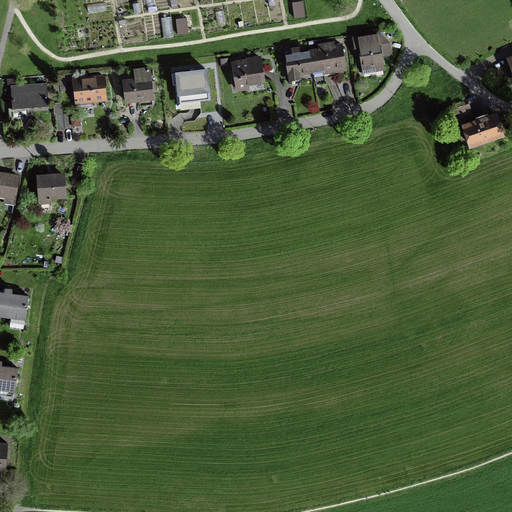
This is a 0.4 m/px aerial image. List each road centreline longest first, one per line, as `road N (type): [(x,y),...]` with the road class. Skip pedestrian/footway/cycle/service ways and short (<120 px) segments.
road 1 (residential): [(0,155),(229,137),(340,117),(392,86),(413,38)]
road 2 (residential): [(511,109),(413,38)]
